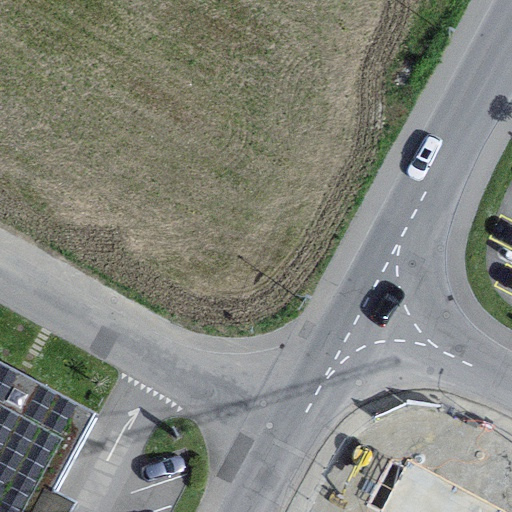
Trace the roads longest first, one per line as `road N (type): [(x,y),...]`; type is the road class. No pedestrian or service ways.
road 1 (residential): [(0,282),(289,443)]
road 2 (unclassified): [(362,311),(511,35)]
road 3 (residential): [(362,311),(511,386)]
road 4 (unclassified): [(289,443),(362,311)]
